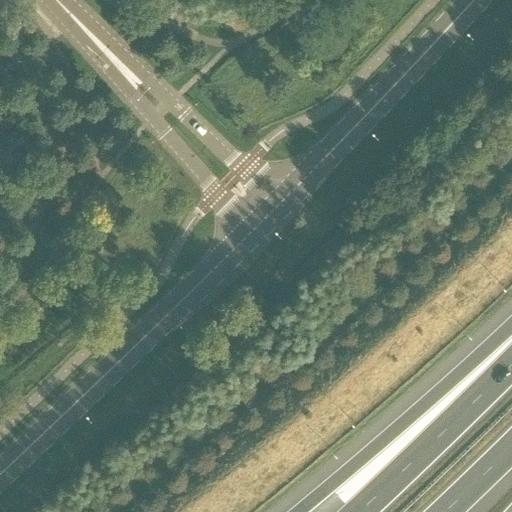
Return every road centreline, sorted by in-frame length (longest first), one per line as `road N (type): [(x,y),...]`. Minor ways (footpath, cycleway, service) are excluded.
road 1 (secondary): [(0,477),(269,217)]
road 2 (residential): [(269,217),(54,0)]
road 3 (secondary): [(269,217),(477,0)]
road 4 (motorway): [(511,346),(297,511)]
road 5 (motorway): [(511,366),(356,511)]
